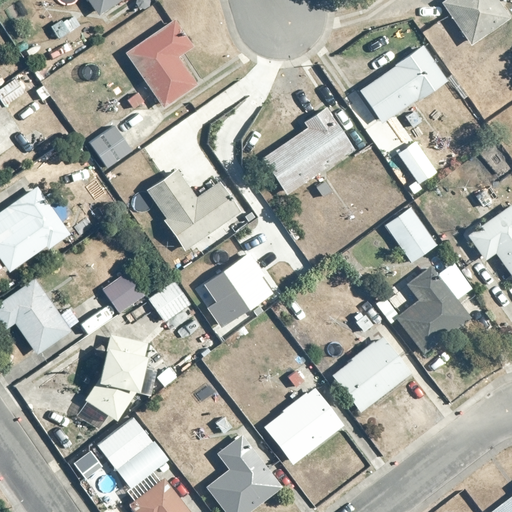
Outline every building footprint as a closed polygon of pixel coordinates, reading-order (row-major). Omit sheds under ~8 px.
[(88,0),(99,16),(123,0),(88,0)] [(445,0),(441,3),(471,45),(511,18),(498,0),(445,0)] [(68,11),(49,23),(59,38),(78,25),(68,11)] [(176,19),(126,53),(164,108),(198,85),(179,57),(195,46),(176,19)] [(424,46),(360,90),(383,124),(447,80),(424,46)] [(46,91),(33,67),(0,85),(0,99),(7,113),(46,91)] [(447,118),(431,96),(401,118),(417,140),(447,118)] [(308,128),(262,158),(287,196),(356,151),(327,108),(305,123),(308,128)] [(131,150),(114,124),(87,142),(104,168),(131,150)] [(178,169),(147,191),(166,219),(164,220),(185,250),(241,211),(220,182),(197,198),(178,169)] [(489,183),(471,195),(481,208),(498,196),(489,183)] [(38,186),(0,212),(0,256),(10,271),(47,246),(49,249),(71,234),(38,186)] [(511,204),(468,236),(486,261),(496,254),(511,276),(511,204)] [(435,244),(410,206),(384,223),(409,261),(435,244)] [(246,255),(204,284),(217,302),(208,308),(222,328),(273,293),(246,255)] [(473,318),(432,264),(407,284),(419,300),(395,318),(425,356),(473,318)] [(142,296),(125,271),(98,288),(114,314),(142,296)] [(72,331),(35,279),(0,302),(0,320),(6,330),(16,323),(38,355),(72,331)] [(189,303),(171,279),(146,297),(164,321),(189,303)] [(396,311),(384,296),(373,305),(385,320),(396,311)] [(151,371),(160,387),(198,364),(177,329),(152,345),(164,363),(151,371)] [(148,344),(111,335),(100,377),(85,401),(118,422),(137,392),(141,393),(149,358),(145,357),(148,344)] [(333,376),(361,413),(412,374),(384,337),(333,376)] [(264,427),(293,465),(344,425),(315,388),(264,427)] [(153,440),(133,414),(96,443),(115,469),(153,440)] [(229,469),(206,487),(225,511),(250,511),(283,487),(242,434),(217,454),(229,469)] [(192,511),(165,477),(129,504),(134,511),(192,511)] [(511,511),(511,495),(490,511),(511,511)]
